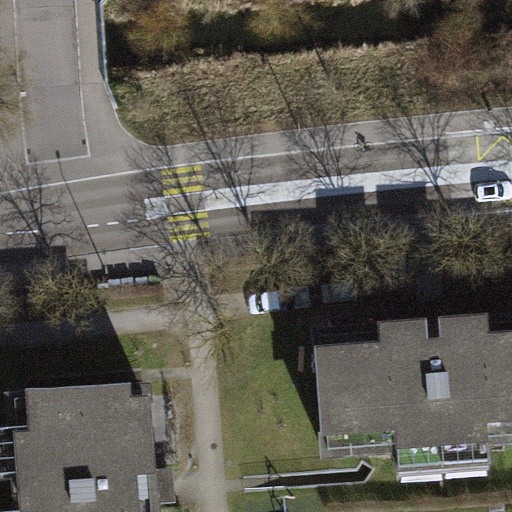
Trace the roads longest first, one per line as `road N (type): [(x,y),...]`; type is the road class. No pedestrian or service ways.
road 1 (secondary): [(62,227),(511,176)]
road 2 (residential): [(62,227),(45,0)]
